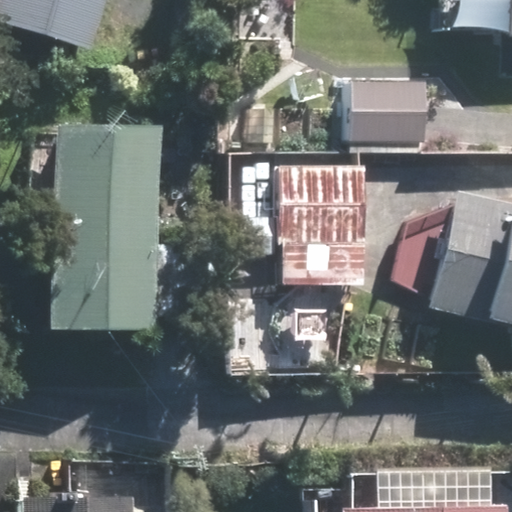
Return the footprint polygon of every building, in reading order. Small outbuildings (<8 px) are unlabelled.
[(0,0),(0,24),(78,47),(91,0),(0,0)] [(511,0),(495,0),(496,38),(511,38),(511,0)] [(406,93),(342,94),(343,145),(406,145),(406,93)] [(278,108),(223,104),(221,147),(275,150),(278,108)] [(136,140),(31,142),(34,328),(139,326),(136,140)] [(345,169),(270,170),(271,282),(346,281),(345,169)] [(511,220),(438,204),(415,310),(511,331),(511,220)]
